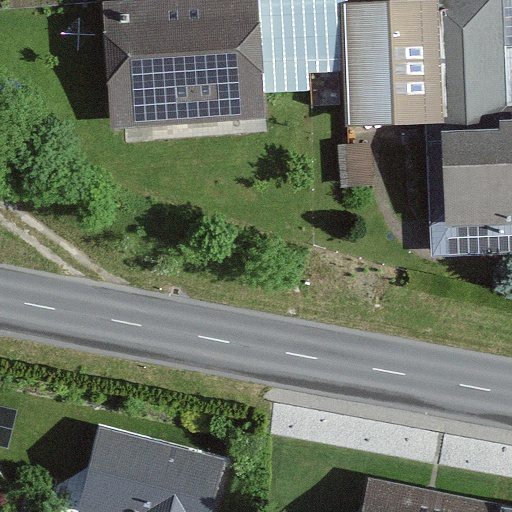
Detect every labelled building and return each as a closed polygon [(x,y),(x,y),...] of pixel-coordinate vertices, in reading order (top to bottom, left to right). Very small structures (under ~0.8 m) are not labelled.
[(99,0),(100,9),(176,3),(175,0),(99,0)] [(109,130),(260,119),(251,0),(218,0),(176,3),(100,9),(109,130)] [(511,0),(429,0),(430,3),(337,6),(341,132),(424,130),(428,266),(511,263),(511,0)] [(207,511),(220,464),(95,431),(73,511),(74,511),(207,511)] [(359,511),(496,511),(497,509),(365,483),(359,511)]
